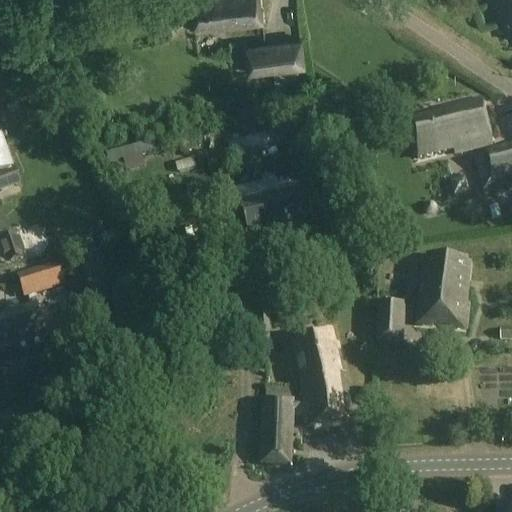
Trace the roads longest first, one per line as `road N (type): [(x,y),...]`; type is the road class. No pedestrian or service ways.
road 1 (tertiary): [(238,511),(364,473),(511,464)]
road 2 (residential): [(511,89),(377,0)]
